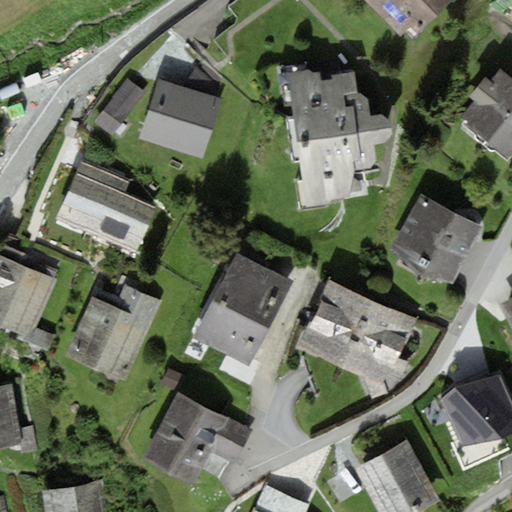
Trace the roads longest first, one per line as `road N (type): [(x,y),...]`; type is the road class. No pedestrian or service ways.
road 1 (residential): [(230,489),(399,407),(423,387),(511,234)]
road 2 (residential): [(0,197),(86,77),(188,0)]
